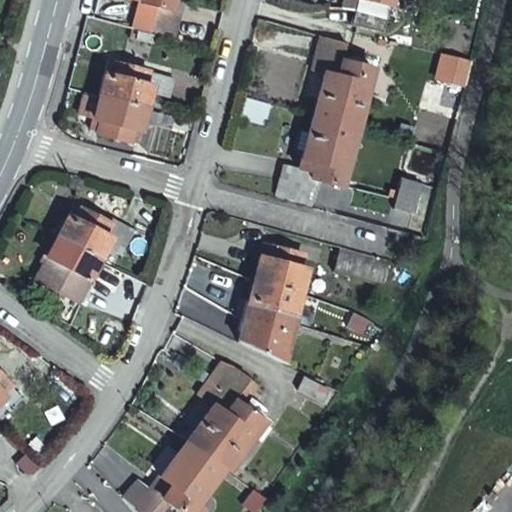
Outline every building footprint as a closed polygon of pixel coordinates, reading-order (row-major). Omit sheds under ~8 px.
[(168,7),(169,0),(143,0),(154,3),(146,30),(171,37),(178,11),(168,7)] [(380,32),(388,0),(342,0),(340,8),(353,11),(349,24),(380,32)] [(341,122),(356,126),(357,120),(371,68),(340,58),(345,43),(318,35),(310,68),(324,72),(313,114),(341,122)] [(107,60),(98,94),(143,106),(148,91),(168,97),(174,79),(107,60)] [(143,106),(98,94),(92,116),(100,118),(97,130),(129,139),(132,128),(137,129),(143,106)] [(441,137),(448,109),(431,105),(423,132),(441,137)] [(341,184),(356,126),(341,122),(313,114),(309,130),(300,128),(295,146),(304,148),(299,165),(284,161),(276,192),(314,203),(321,178),(341,184)] [(406,208),(414,179),(395,173),(387,202),(406,208)] [(82,180),(70,176),(67,187),(78,191),(82,180)] [(69,203),(52,236),(94,257),(99,246),(115,255),(128,229),(106,217),(104,221),(69,203)] [(94,257),(52,236),(43,254),(43,255),(32,278),(72,298),(94,257)] [(287,287),(298,290),(302,276),(304,270),(297,268),(301,254),(261,244),(251,277),(263,280),(287,287)] [(381,286),(388,260),(385,260),(340,247),(333,272),(381,286)] [(290,315),(297,294),(298,290),(287,287),(263,280),(251,277),(250,283),(245,299),(244,301),(252,304),(249,316),(280,325),(284,313),(290,315)] [(234,314),(239,316),(244,301),(245,299),(240,298),(234,314)] [(231,339),(275,359),(290,315),(284,313),(280,325),(249,316),(252,304),(244,301),(239,316),(231,339)] [(200,392),(215,404),(223,395),(215,390),(233,367),(224,361),(200,392)] [(215,404),(187,441),(203,453),(223,468),(228,460),(259,419),(243,406),(258,387),(233,367),(215,390),(223,395),(215,404)] [(328,389),(303,378),(297,391),(322,402),(328,389)] [(203,453),(187,441),(183,447),(149,489),(137,481),(120,498),(134,511),(158,511),(166,501),(181,511),(189,511),(223,468),(203,453)]
